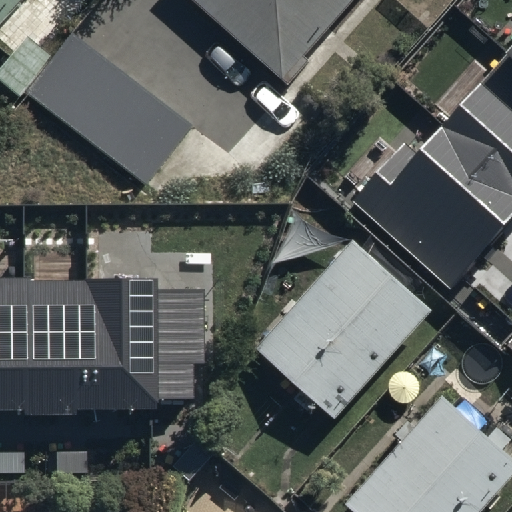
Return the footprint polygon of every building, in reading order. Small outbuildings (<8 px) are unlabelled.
[(0,0),(0,29),(27,0),(0,0)] [(186,0),(284,87),(361,0),(186,0)] [(243,93),(188,39),(163,63),(219,118),(243,93)] [(404,139),(350,199),(449,288),(511,217),(511,45),(417,152),(404,139)] [(261,353),(337,422),(436,314),(360,245),(261,353)] [(0,278),(0,407),(156,406),(156,398),(190,397),(189,364),(204,364),(203,288),(158,289),(158,277),(0,278)] [(488,511),(511,486),(511,466),(442,404),(416,433),(410,428),(394,445),(399,450),(343,511),(488,511)]
